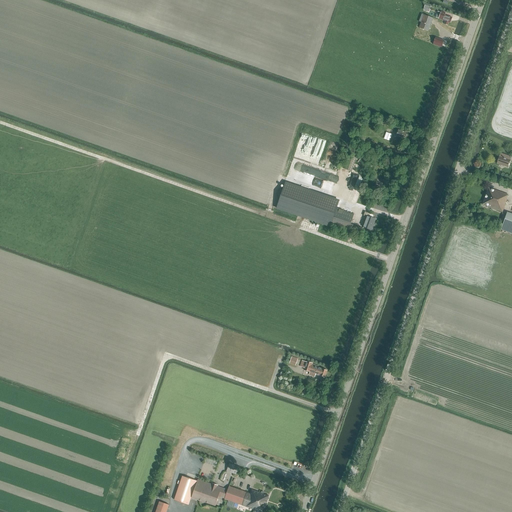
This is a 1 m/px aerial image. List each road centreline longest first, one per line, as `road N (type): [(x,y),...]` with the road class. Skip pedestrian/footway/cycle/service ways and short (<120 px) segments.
road 1 (tertiary): [(304,511),(482,0)]
road 2 (unclassified): [(338,511),(511,17)]
road 3 (track): [(0,122),(385,257)]
road 4 (track): [(269,390),(167,356),(137,435)]
